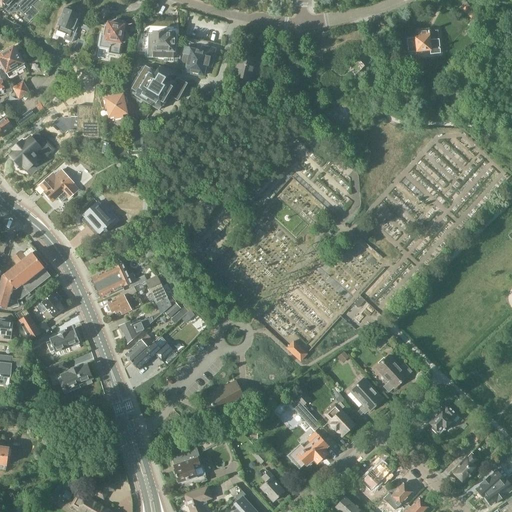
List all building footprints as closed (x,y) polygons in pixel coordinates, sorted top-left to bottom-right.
[(3,8),(9,14),(20,11),(30,22),(44,8),(43,7),(48,2),(46,0),(0,0),(0,7),(2,7),(3,8)] [(467,4),(462,10),(471,18),(476,13),(467,4)] [(79,24),(76,23),(80,14),(74,12),(75,9),(67,6),(66,9),(64,8),(57,26),(59,27),(57,31),(65,34),(64,39),(72,43),(79,24)] [(107,27),(105,26),(105,25),(91,23),(85,40),(99,42),(99,45),(110,47),(108,53),(119,55),(121,43),(121,42),(124,42),(125,33),(123,33),(124,26),(123,25),(123,23),(116,22),(116,24),(108,23),(107,27)] [(154,34),(148,34),(147,58),(153,58),(163,58),(163,64),(169,66),(173,68),(176,69),(180,70),(180,45),(174,45),(174,40),(175,40),(175,38),(174,37),(174,33),(169,33),(169,30),(164,30),(164,32),(154,32),(154,34)] [(408,52),(429,50),(430,54),(440,53),(438,39),(437,30),(428,31),(428,30),(418,31),(418,32),(418,35),(419,35),(419,37),(407,38),(408,52)] [(78,39),(74,51),(80,54),(85,42),(78,39)] [(24,64),(14,46),(0,54),(0,62),(6,74),(7,73),(9,78),(26,68),(23,64),(24,64)] [(200,51),(185,48),(182,60),(182,61),(184,64),(184,66),(183,68),(186,69),(185,72),(203,76),(205,66),(208,65),(211,65),(211,64),(213,63),(214,60),(212,58),(214,49),(201,46),(200,51)] [(235,67),(236,68),(234,77),(251,81),(256,59),(239,55),(237,64),(235,63),(235,67)] [(365,66),(359,59),(347,69),(354,76),(365,66)] [(61,63),(57,69),(68,75),(72,69),(61,63)] [(167,96),(176,102),(185,88),(175,82),(174,85),(169,81),(172,76),(160,69),(157,74),(145,67),(130,92),(131,98),(140,104),(142,100),(158,110),(167,96)] [(0,95),(13,92),(11,86),(9,86),(8,82),(2,84),(0,77),(0,95)] [(30,93),(23,82),(13,88),(19,99),(30,93)] [(109,98),(106,99),(110,117),(114,116),(114,120),(124,118),(123,114),(127,113),(124,104),(128,103),(126,98),(123,98),(122,95),(116,96),(114,95),(110,96),(109,98)] [(94,107),(78,106),(77,118),(93,119),(94,107)] [(0,135),(12,127),(5,119),(0,122),(0,135)] [(134,147),(143,147),(142,125),(134,125),(135,132),(133,132),(134,147)] [(15,152),(10,156),(20,167),(23,165),(27,170),(38,161),(39,163),(53,150),(46,142),(40,147),(31,137),(24,143),(22,141),(13,149),(15,152)] [(58,197),(63,202),(67,197),(69,199),(78,190),(73,184),(82,176),(69,162),(62,170),(59,167),(40,186),(45,191),(44,193),(53,202),(58,197)] [(83,216),(99,234),(104,230),(106,233),(120,220),(112,211),(109,214),(98,202),(83,216)] [(154,254),(151,246),(142,250),(146,258),(154,254)] [(2,277),(0,284),(0,306),(10,309),(19,306),(18,300),(21,299),(30,292),(50,277),(43,268),(47,265),(35,250),(26,258),(21,253),(17,256),(16,255),(12,259),(17,265),(11,270),(2,277)] [(97,288),(142,266),(137,255),(126,260),(127,261),(92,278),(92,280),(90,281),(93,286),(95,285),(97,288)] [(145,281),(147,280),(144,275),(141,277),(138,271),(141,269),(142,266),(97,288),(98,292),(96,293),(98,298),(101,297),(101,298),(129,285),(130,288),(133,287),(141,283),(141,284),(145,282),(145,281)] [(145,281),(145,282),(150,293),(162,287),(159,279),(162,277),(160,275),(147,281),(147,280),(145,281)] [(136,293),(138,296),(144,293),(144,291),(141,284),(141,283),(133,287),(136,293)] [(167,285),(162,287),(150,293),(156,304),(168,297),(166,293),(170,291),(167,285)] [(133,287),(130,288),(120,294),(121,297),(107,304),(108,305),(105,306),(108,313),(111,311),(111,312),(114,311),(116,313),(120,311),(122,315),(132,310),(126,298),(136,293),(133,287)] [(54,296),(53,294),(42,303),(37,307),(43,314),(44,313),(45,314),(43,316),(47,320),(49,320),(53,317),(53,318),(65,308),(59,301),(61,299),(57,293),(54,296)] [(161,313),(163,311),(175,300),(172,295),(168,297),(156,304),(161,313)] [(359,296),(353,303),(358,308),(364,300),(359,296)] [(176,300),(175,300),(163,311),(169,319),(178,311),(179,312),(170,320),(174,324),(188,312),(183,306),(182,306),(176,300)] [(40,333),(36,327),(25,308),(15,315),(30,340),(40,333)] [(190,310),(181,319),(185,324),(195,315),(190,310)] [(131,321),(119,326),(127,344),(149,324),(154,320),(152,318),(140,321),(132,324),(131,321)] [(0,335),(3,335),(2,338),(11,339),(13,323),(9,323),(9,320),(0,319),(0,335)] [(40,333),(49,328),(45,322),(36,327),(40,333)] [(50,341),(56,354),(60,352),(61,353),(63,352),(63,351),(81,344),(78,336),(79,336),(76,329),(67,332),(67,333),(58,336),(59,337),(50,341)] [(47,339),(43,333),(25,344),(28,350),(47,339)] [(154,342),(147,335),(124,355),(131,363),(154,342)] [(155,354),(161,361),(173,351),(160,336),(154,342),(131,363),(138,370),(155,354)] [(380,350),(389,341),(390,341),(385,336),(376,344),(380,350)] [(300,361),(307,354),(293,341),(287,348),(300,361)] [(343,352),(338,357),(342,362),(348,357),(343,352)] [(0,384),(4,384),(5,377),(10,377),(11,369),(20,370),(21,360),(12,359),(12,357),(0,355),(0,384)] [(388,357),(376,367),(389,381),(383,387),(389,392),(394,387),(395,388),(407,377),(395,364),(395,362),(392,359),(390,359),(388,357)] [(67,368),(64,361),(44,369),(47,376),(67,368)] [(91,379),(92,378),(90,376),(92,375),(89,367),(87,367),(86,365),(85,365),(79,368),(79,367),(69,371),(70,371),(70,372),(62,375),(62,374),(61,374),(67,388),(71,386),(72,387),(74,386),(74,385),(91,378),(91,379)] [(363,380),(351,390),(364,405),(359,409),(364,415),(369,410),(370,411),(382,400),(363,380)] [(236,388),(233,384),(233,383),(206,397),(209,403),(208,404),(211,409),(212,408),(215,414),(242,399),(239,394),(240,393),(237,388),(236,388)] [(308,401),(300,392),(295,397),(303,406),(308,401)] [(309,413),(293,396),(288,400),(293,406),(292,406),(303,419),(309,413)] [(434,417),(428,423),(432,426),(430,428),(438,436),(443,430),(444,431),(445,430),(445,429),(453,421),(452,420),(458,415),(451,408),(447,405),(451,401),(447,397),(439,404),(443,408),(437,414),(436,413),(436,414),(434,416),(433,416),(434,417)] [(340,403),(339,404),(336,406),(335,405),(324,414),(330,420),(328,422),(342,437),(355,425),(341,410),(344,407),(340,403)] [(229,438),(224,429),(199,442),(201,447),(172,457),(174,465),(173,466),(175,470),(174,470),(178,483),(205,474),(199,458),(203,452),(229,438)] [(487,436),(482,431),(474,439),(478,444),(487,436)] [(316,464),(324,457),(320,453),(327,447),(314,433),(307,439),(310,443),(297,455),(306,466),(313,460),(316,464)] [(9,448),(2,447),(2,443),(0,442),(0,463),(7,465),(9,448)] [(248,450),(260,464),(266,459),(253,445),(248,450)] [(465,458),(452,472),(453,473),(453,475),(456,477),(457,477),(459,478),(459,479),(461,482),(463,482),(464,483),(477,469),(471,464),(475,459),(470,454),(465,458)] [(505,462),(502,458),(494,464),(498,468),(505,462)] [(373,472),(372,471),(360,482),(372,493),(378,487),(376,485),(381,480),(389,471),(381,463),(373,472)] [(496,470),(475,489),(477,492),(482,498),(483,497),(483,498),(505,480),(496,470)] [(273,501),(283,492),(274,483),(276,481),(267,471),(261,477),(266,483),(260,488),(273,501)] [(505,480),(483,498),(488,504),(489,503),(491,506),(511,491),(511,486),(506,479),(505,480)] [(109,490),(115,491),(115,484),(104,483),(101,488),(93,484),(89,490),(104,499),(109,490)] [(411,493),(402,484),(392,495),(397,500),(395,502),(398,506),(411,493)] [(61,487),(59,490),(55,496),(81,511),(111,511),(106,509),(105,510),(100,507),(101,506),(69,487),(65,486),(61,487)] [(212,499),(208,487),(185,495),(188,501),(186,502),(187,506),(189,506),(191,510),(191,511),(190,511),(204,511),(199,503),(212,499)] [(255,511),(243,498),(239,502),(236,498),(231,502),(240,511),(239,511),(255,511)] [(363,511),(360,509),(359,511),(344,498),(336,507),(340,511),(363,511)] [(366,499),(362,503),(370,510),(374,506),(366,499)] [(408,505),(402,511),(403,511),(423,511),(427,508),(419,499),(411,507),(408,505)]
